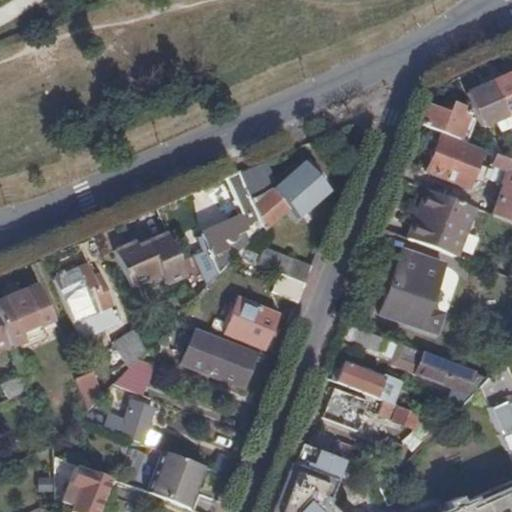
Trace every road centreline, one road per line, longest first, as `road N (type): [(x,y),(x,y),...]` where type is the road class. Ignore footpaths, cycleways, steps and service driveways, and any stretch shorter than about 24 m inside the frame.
road 1 (residential): [(241,511),(418,42)]
road 2 (residential): [(418,42),(20,223)]
